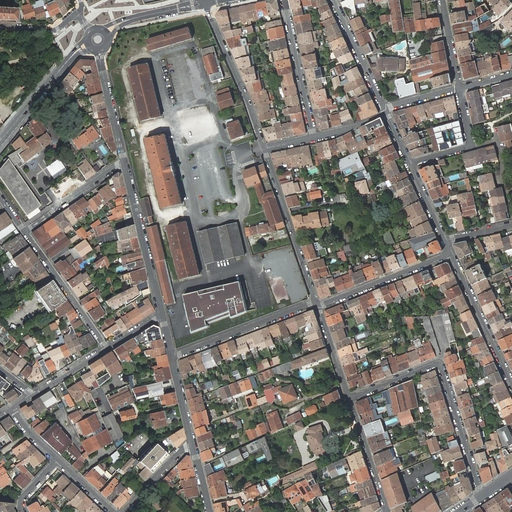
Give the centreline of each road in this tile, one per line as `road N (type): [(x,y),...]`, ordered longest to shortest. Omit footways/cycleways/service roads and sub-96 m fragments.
road 1 (residential): [(351,398),(438,364),(481,495)]
road 2 (residential): [(315,302),(264,148)]
road 3 (residential): [(162,316),(125,161)]
road 4 (residential): [(264,148),(206,2)]
road 5 (residential): [(170,356),(315,302)]
road 6 (residential): [(450,253),(511,384)]
road 7 (residential): [(107,348),(25,231)]
road 8 (residential): [(450,253),(317,305)]
road 9 (residential): [(283,0),(313,137)]
road 10 (tertiary): [(0,141),(87,44)]
road 11 (residential): [(25,231),(125,161)]
road 12 (residential): [(332,0),(384,109)]
